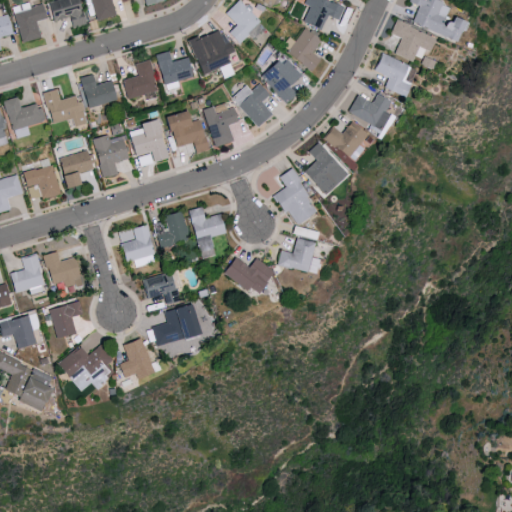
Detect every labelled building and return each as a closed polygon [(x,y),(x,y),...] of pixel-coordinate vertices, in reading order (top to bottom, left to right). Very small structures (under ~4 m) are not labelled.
[(82,24),(75,0),(52,0),(45,2),(49,21),(67,17),(70,27),(82,24)] [(89,0),(94,20),(113,15),(109,0),(89,0)] [(234,24),(226,33),(237,43),(259,20),(238,0),(234,0),(222,13),(234,24)] [(319,30),(325,15),(336,20),(341,8),(323,0),(303,0),(302,3),(307,5),(300,22),(319,30)] [(409,24),(457,41),(464,22),(445,16),(449,5),(436,0),(406,0),(406,2),(415,5),(409,24)] [(11,6),(19,42),(38,38),(34,21),(44,18),(40,3),(27,6),(26,3),(11,6)] [(0,35),(10,33),(5,14),(0,15),(0,35)] [(391,54),(411,61),(415,46),(428,51),(433,35),(392,21),(387,34),(397,37),(391,54)] [(227,63),(223,55),(229,52),(219,27),(186,40),(199,74),(227,63)] [(318,41),(302,28),(292,41),(287,37),(279,47),(308,71),(318,59),(309,52),(318,41)] [(175,81),(191,77),(186,57),(168,61),(166,51),(153,54),(162,90),(176,86),(175,81)] [(406,64),(378,52),(370,70),(385,77),(381,87),(403,96),(408,83),(399,79),(406,64)] [(293,93),(286,85),(298,75),(282,55),(258,74),(282,103),(293,93)] [(120,80),(125,98),(155,90),(146,59),(132,63),(135,75),(120,80)] [(85,109),(115,100),(108,80),(93,85),(90,74),(76,78),(85,109)] [(243,85),(229,98),(256,126),(269,113),(258,102),(266,94),(256,84),(249,91),(243,85)] [(69,119),(71,127),(84,123),(76,94),(57,99),(54,88),(40,92),(49,125),(69,119)] [(386,113),(382,111),(387,101),(373,94),(369,102),(353,95),(343,116),(377,132),(386,113)] [(25,126),(42,120),(36,102),(18,108),(14,96),(1,100),(14,139),(28,134),(25,126)] [(231,142),(227,124),(236,122),(232,108),(213,112),(212,106),(201,108),(210,146),(231,142)] [(162,116),(172,148),(191,142),(193,153),(206,149),(197,119),(186,122),(182,110),(162,116)] [(136,122),(138,129),(129,131),(136,165),(165,159),(155,118),(136,122)] [(320,139),(352,161),(360,148),(356,146),(364,134),(347,122),(339,133),(329,126),(320,139)] [(127,159),(121,139),(109,143),(106,134),(89,139),(100,178),(115,174),(112,163),(127,159)] [(305,151),(313,161),(301,170),(320,194),(343,176),(316,142),(305,151)] [(78,183),(76,173),(90,169),(85,150),(54,158),(63,188),(78,183)] [(58,194),(50,164),(20,172),(24,187),(36,184),(40,199),(58,194)] [(315,210),(288,168),(275,176),(282,187),(269,195),(281,213),(285,211),(294,224),(315,210)] [(0,178),(0,211),(8,209),(5,197),(20,194),(15,175),(0,178)] [(198,258),(213,255),(209,237),(223,233),(217,214),(201,218),(199,207),(186,210),(198,258)] [(152,224),(157,246),(187,239),(180,211),(161,215),(163,221),(152,224)] [(153,254),(144,224),(130,228),(133,239),(117,244),(122,262),(131,260),(133,267),(146,264),(144,256),(153,254)] [(317,259),(309,257),(313,242),(294,237),(289,253),(278,250),(274,264),(313,274),(317,259)] [(58,261),(54,250),(40,255),(50,285),(61,281),(63,287),(75,283),(72,275),(79,273),(73,256),(58,261)] [(7,272),(11,292),(27,289),(28,294),(41,291),(34,254),(18,257),(21,269),(7,272)] [(272,271),(253,257),(246,266),(232,256),(220,272),(245,291),(248,287),(256,293),(272,271)] [(139,280),(144,299),(161,295),(163,304),(176,301),(168,272),(139,280)] [(0,306),(8,304),(3,283),(0,284),(0,306)] [(80,314),(77,302),(47,307),(53,337),(73,334),(70,316),(80,314)] [(161,311),(164,323),(149,327),(154,346),(197,334),(189,303),(161,311)] [(34,343),(31,327),(32,327),(30,315),(0,321),(0,336),(12,334),(14,347),(34,343)] [(135,378),(152,372),(138,337),(120,344),(127,360),(116,364),(121,378),(133,373),(135,378)] [(55,362),(65,378),(82,367),(93,384),(111,373),(105,363),(109,361),(99,345),(84,354),(79,346),(55,362)] [(38,409),(46,388),(44,387),(49,376),(28,368),(29,366),(0,354),(0,370),(9,374),(1,393),(38,409)]
